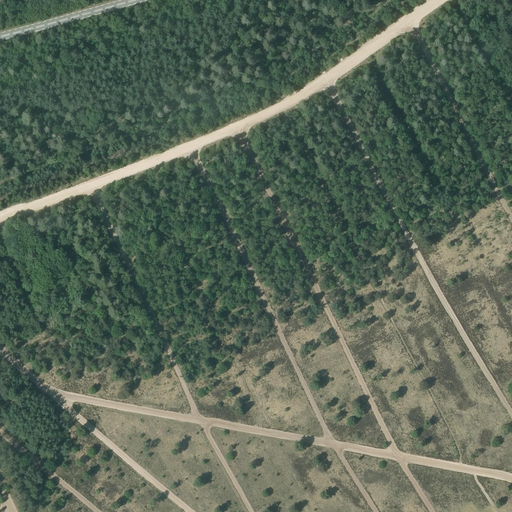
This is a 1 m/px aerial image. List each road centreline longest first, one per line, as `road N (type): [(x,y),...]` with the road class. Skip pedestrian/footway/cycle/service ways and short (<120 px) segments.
road 1 (track): [(0,219),(298,97),(443,0)]
road 2 (track): [(0,349),(191,511)]
